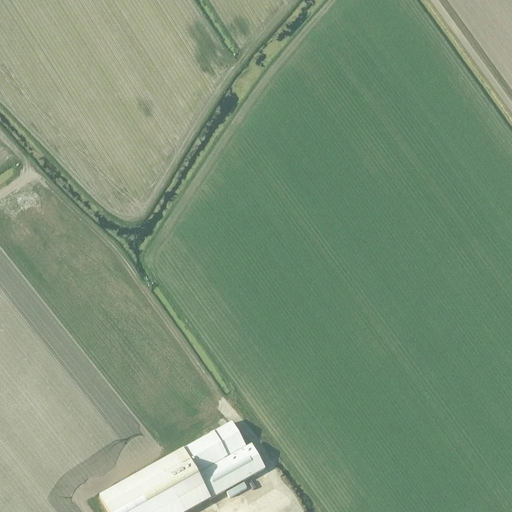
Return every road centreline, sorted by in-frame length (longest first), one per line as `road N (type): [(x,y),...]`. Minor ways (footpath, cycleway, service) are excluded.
road 1 (track): [(0,188),(30,171),(108,244),(220,401)]
road 2 (unclassified): [(432,0),(511,109)]
